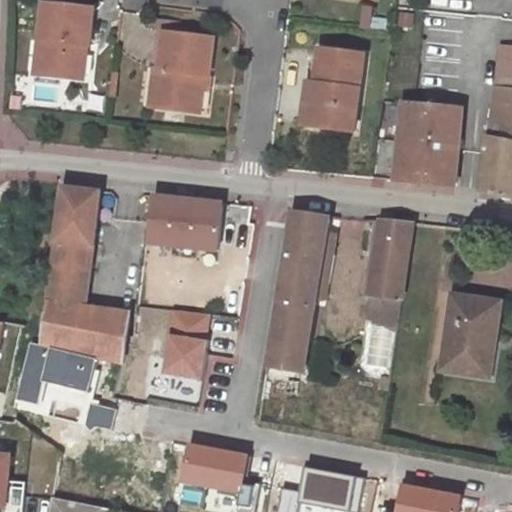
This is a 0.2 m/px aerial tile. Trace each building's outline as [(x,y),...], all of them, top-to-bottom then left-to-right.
[(44,42),(40,76),(80,81),(84,46),(89,47),(94,9),(45,3),(40,42),(44,42)] [(161,69),(157,107),(199,112),(202,90),(203,76),(209,76),(214,38),(163,32),(159,69),(161,69)] [(30,75),(40,76),(44,42),(40,42),(35,41),(30,75)] [(320,85),(315,128),(353,133),(363,53),(318,48),(314,84),(320,85)] [(149,106),(157,107),(161,69),(159,69),(153,68),(149,106)] [(495,72),(493,88),(509,89),(511,74),(495,72)] [(302,126),(315,128),(320,85),(314,84),(307,83),(302,126)] [(510,91),(493,90),(488,136),(511,140),(511,94),(509,94),(510,91)] [(21,97),(12,97),(12,108),(21,108),(21,97)] [(463,110),(403,104),(395,181),(455,188),(463,110)] [(511,140),(488,136),(487,139),(486,138),(479,193),(511,199),(511,140)] [(88,308),(101,193),(63,188),(46,327),(44,344),(114,362),(108,387),(127,392),(133,348),(125,347),(130,314),(88,308)] [(225,206),(152,197),(144,259),(216,267),(225,206)] [(330,218),(292,212),(267,368),(304,373),(316,301),(327,232),(330,218)] [(402,299),(413,225),(383,222),(371,297),(383,297),(402,299)] [(337,234),(327,232),(316,301),(326,302),(337,234)] [(397,327),(402,299),(383,297),(379,323),(397,327)] [(495,343),(500,304),(453,297),(444,363),(484,369),(488,341),(495,343)] [(490,378),(495,343),(488,341),(484,369),(483,377),(490,378)] [(166,420),(169,405),(105,390),(103,390),(109,367),(43,350),(34,385),(99,402),(96,414),(163,430),(166,420)] [(444,363),(443,371),(483,377),(484,369),(444,363)] [(304,373),(267,368),(266,376),(286,379),(302,381),(304,373)] [(300,397),(302,381),(286,379),(284,394),(300,397)] [(388,390),(389,380),(380,379),(379,389),(388,390)] [(0,399),(0,422),(12,423),(15,401),(0,399)] [(204,427),(207,412),(169,405),(166,420),(204,427)] [(78,432),(63,454),(74,461),(89,439),(78,432)] [(63,454),(60,452),(57,480),(73,483),(77,463),(74,461),(63,454)] [(4,511),(21,511),(24,483),(8,481),(10,456),(0,455),(0,506),(5,507),(4,511)] [(239,459),(216,455),(215,468),(237,472),(239,459)] [(54,500),(70,503),(73,483),(57,480),(54,500)] [(106,511),(112,511),(115,493),(96,488),(73,483),(70,503),(106,511)] [(148,490),(127,486),(126,499),(147,503),(148,490)] [(203,511),(237,511),(240,500),(207,493),(203,511)] [(54,500),(52,499),(49,511),(106,511),(70,503),(54,500)] [(292,511),(294,503),(274,500),(271,511),(292,511)]
